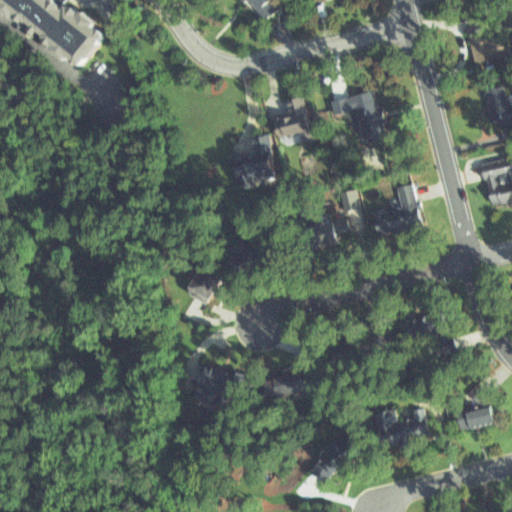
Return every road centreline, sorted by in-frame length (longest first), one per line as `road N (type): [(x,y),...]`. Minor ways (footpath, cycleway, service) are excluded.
road 1 (residential): [(163,0),(195,45),(226,64),(413,25)]
road 2 (residential): [(406,0),(471,263)]
road 3 (residential): [(511,251),(258,318)]
road 4 (residential): [(511,470),(371,510)]
